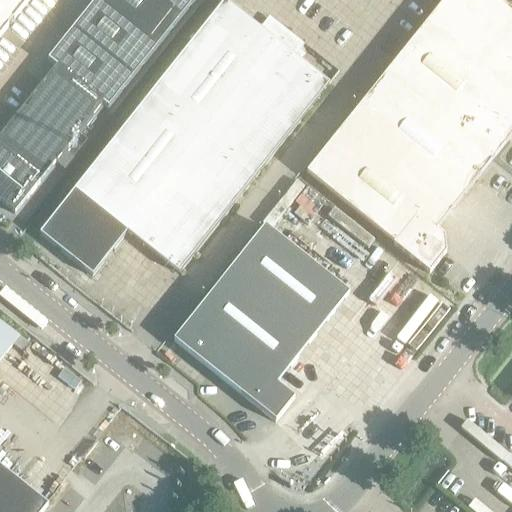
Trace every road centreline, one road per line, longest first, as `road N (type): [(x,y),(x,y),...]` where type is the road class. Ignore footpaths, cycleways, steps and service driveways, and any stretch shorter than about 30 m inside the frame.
road 1 (unclassified): [(263,511),(217,442),(0,267)]
road 2 (unclassified): [(324,511),(511,291)]
road 3 (unknown): [(130,368),(51,423),(0,394)]
